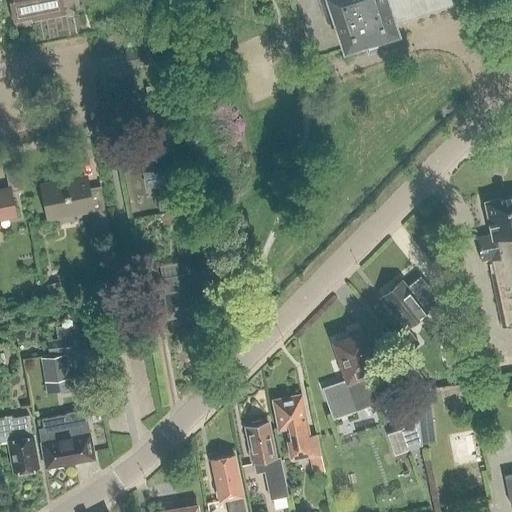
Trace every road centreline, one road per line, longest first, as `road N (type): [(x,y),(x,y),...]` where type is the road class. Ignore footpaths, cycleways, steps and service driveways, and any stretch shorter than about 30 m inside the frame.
road 1 (residential): [(68,511),(133,469),(511,92)]
road 2 (residential): [(0,68),(50,58),(75,74),(79,106),(45,121),(10,116)]
